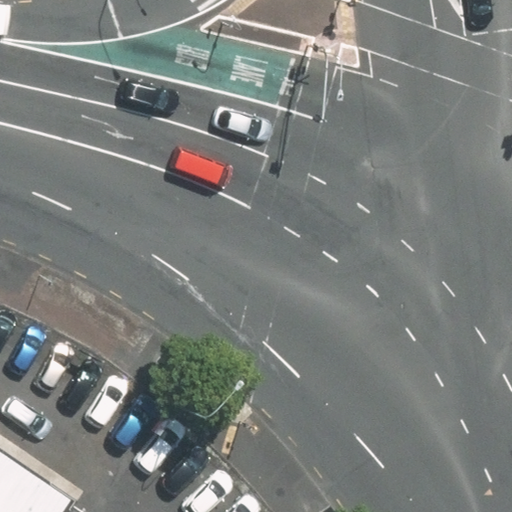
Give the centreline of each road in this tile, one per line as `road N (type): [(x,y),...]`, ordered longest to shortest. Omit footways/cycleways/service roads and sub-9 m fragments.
road 1 (primary): [(0,108),(197,168),(317,228),(422,321),(481,419)]
road 2 (secondary): [(481,419),(474,122),(462,0)]
road 3 (primary): [(0,60),(160,0)]
